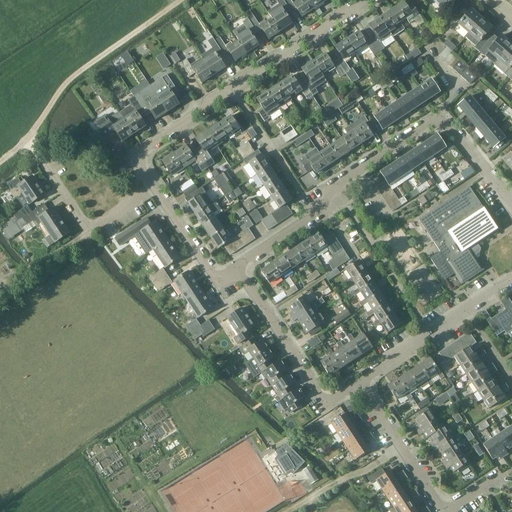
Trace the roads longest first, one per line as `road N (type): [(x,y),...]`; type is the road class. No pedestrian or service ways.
road 1 (residential): [(511,201),(435,119),(333,186),(319,212),(235,266)]
road 2 (residential): [(154,187),(140,151),(366,0)]
road 3 (track): [(0,161),(70,79),(180,0)]
road 4 (residential): [(325,403),(235,266)]
road 5 (residential): [(154,187),(86,231),(40,163)]
road 6 (residential): [(443,511),(358,382)]
road 7 (residential): [(235,266),(220,275),(208,270),(154,187)]
road 8 (residential): [(358,382),(465,311)]
